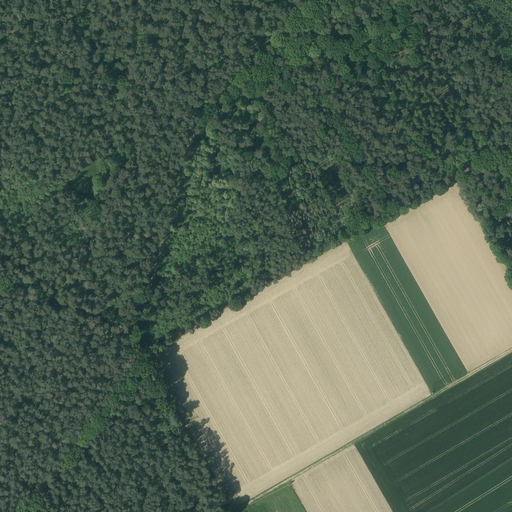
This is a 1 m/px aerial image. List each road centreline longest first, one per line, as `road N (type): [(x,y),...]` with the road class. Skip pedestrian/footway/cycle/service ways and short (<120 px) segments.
road 1 (track): [(131,340),(197,114),(401,0)]
road 2 (track): [(139,355),(511,143)]
road 3 (track): [(18,511),(139,355),(106,315),(0,279)]
road 4 (track): [(511,351),(233,511)]
road 5 (track): [(233,511),(144,353)]
road 6 (track): [(197,114),(306,0)]
